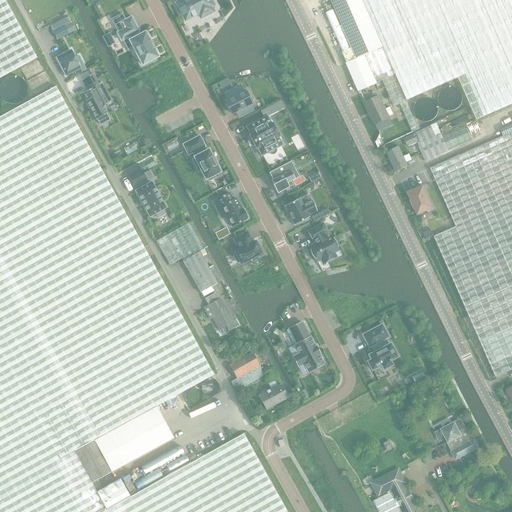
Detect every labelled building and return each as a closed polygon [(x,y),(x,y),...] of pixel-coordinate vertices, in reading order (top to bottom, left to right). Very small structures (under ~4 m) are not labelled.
[(0,0),(0,78),(36,59),(3,0),(0,0)] [(181,0),(176,3),(176,4),(174,5),(179,14),(181,13),(185,21),(198,14),(200,18),(213,11),(211,7),(214,6),(210,0),(181,0)] [(396,76),(363,0),(331,0),(352,48),(342,52),(347,64),(346,64),(358,92),(377,84),(383,81),(396,76)] [(511,0),(363,0),(396,76),(383,81),(394,107),(400,104),(412,132),(420,129),(407,100),(443,84),(444,84),(445,84),(452,81),(454,80),(459,78),(476,119),(476,120),(511,105),(511,0)] [(68,14),(49,25),(54,33),(65,27),(68,34),(76,30),(68,14)] [(122,14),(112,20),(118,32),(115,34),(120,44),(123,42),(128,52),(131,50),(135,58),(137,57),(140,64),(143,63),(144,65),(154,60),(153,58),(156,56),(151,47),(152,47),(149,41),(148,41),(143,32),(139,34),(134,24),(131,18),(125,21),(122,14)] [(54,33),(53,33),(57,40),(68,34),(65,27),(54,33)] [(104,36),(102,36),(108,47),(110,47),(115,44),(109,33),(104,36)] [(85,70),(78,57),(75,59),(70,51),(56,59),(66,76),(74,72),(76,75),(85,70)] [(92,74),(81,80),(87,91),(83,93),(86,100),(85,100),(96,120),(107,114),(103,106),(111,101),(101,83),(98,85),(92,74)] [(240,86),(225,94),(228,100),(225,101),(228,108),(230,108),(233,113),(235,111),(238,117),(252,110),(249,104),(251,103),(250,102),(252,101),(246,91),(245,92),(244,91),(243,92),(240,86)] [(0,511),(285,511),(257,460),(246,440),(242,434),(195,460),(130,497),(119,478),(96,491),(91,483),(74,451),(155,406),(213,374),(102,171),(56,87),(0,117),(0,511)] [(464,100),(464,99),(463,96),(461,92),(458,90),(454,89),(451,89),(449,90),(447,91),(445,93),(444,95),(443,97),(443,99),(443,101),(444,103),(446,106),(448,108),(449,109),(453,110),(457,109),(460,107),(461,106),(463,104),(463,102),(464,100)] [(385,109),(379,96),(365,103),(375,125),(389,118),(389,117),(397,113),(393,105),(385,109)] [(437,110),(437,109),(436,105),(434,102),(431,100),(427,99),(424,99),(421,100),(420,101),(418,104),(417,106),(417,109),(417,110),(417,113),(419,116),(421,118),(423,119),(427,119),(430,119),(433,117),(435,115),(436,114),(437,111),(437,110)] [(267,116),(246,127),(250,135),(249,135),(256,149),(257,148),(261,156),(268,153),(269,154),(270,155),(272,155),(274,155),(275,153),(276,152),(276,150),(276,148),(282,145),(278,137),(280,136),(277,131),(277,130),(276,129),(273,123),(271,124),(267,116)] [(437,124),(404,139),(408,147),(416,143),(425,163),(449,152),(449,151),(472,141),(465,125),(442,136),(437,124)] [(511,125),(500,130),(503,136),(430,170),(457,227),(435,237),(496,378),(511,370),(511,125)] [(199,137),(183,145),(188,154),(193,152),(195,157),(194,157),(194,159),(193,160),(198,171),(200,170),(205,179),(207,179),(208,181),(214,178),(213,175),(220,172),(215,163),(213,158),(208,150),(206,151),(203,147),(204,146),(199,137)] [(176,140),(165,145),(168,151),(179,145),(176,140)] [(136,142),(123,149),(127,155),(140,148),(136,142)] [(412,160),(409,155),(404,157),(399,147),(386,152),(395,173),(408,167),(406,163),(412,160)] [(151,157),(138,165),(140,169),(142,173),(156,166),(151,157)] [(291,161),(269,173),(272,180),(274,183),(273,184),(273,185),(273,186),(277,194),(293,185),(291,181),(299,177),(291,161)] [(140,169),(129,175),(136,187),(147,181),(142,173),(140,169)] [(136,191),(150,216),(156,213),(158,218),(165,214),(163,209),(166,208),(152,182),(136,191)] [(433,208),(423,186),(408,193),(411,201),(411,202),(413,207),(414,207),(417,215),(433,208)] [(247,218),(243,210),(241,211),(235,199),(232,201),(228,194),(212,202),(221,219),(226,216),(232,227),(246,220),(245,219),(247,218)] [(300,199),(284,206),(294,225),(309,218),(308,216),(317,212),(312,201),(303,205),(300,199)] [(188,223),(155,241),(169,265),(181,259),(200,293),(201,293),(204,297),(214,291),(211,287),(217,284),(221,281),(213,267),(209,269),(202,256),(199,252),(203,250),(188,223)] [(317,262),(326,257),(328,261),(336,257),(334,253),(338,250),(335,242),(330,236),(329,236),(322,224),(307,232),(312,241),(314,240),(316,243),(309,247),(312,255),(317,262)] [(426,240),(434,236),(430,229),(422,232),(426,240)] [(247,233),(238,237),(234,240),(239,250),(235,253),(236,254),(233,256),(237,263),(240,262),(241,264),(249,260),(250,261),(257,257),(258,258),(264,255),(260,247),(258,248),(255,242),(253,243),(247,233)] [(215,294),(205,299),(209,306),(204,308),(209,319),(214,317),(220,329),(233,322),(220,299),(218,300),(215,294)] [(306,362),(311,371),(324,364),(319,354),(315,347),(310,337),(309,337),(302,322),(289,329),(297,344),(288,348),(298,366),(306,362)] [(383,324),(364,334),(370,346),(371,345),(375,352),(370,354),(370,355),(371,355),(372,358),(372,359),(369,361),(373,369),(382,364),(384,368),(392,364),(390,360),(392,360),(391,359),(398,356),(391,343),(390,344),(387,338),(389,336),(383,324)] [(252,353),(228,366),(236,379),(230,382),(236,393),(265,377),(259,366),(252,353)] [(265,411),(288,398),(280,384),(277,386),(274,381),(268,385),(271,389),(266,392),(265,390),(263,391),(264,393),(257,396),(265,411)] [(155,406),(74,451),(91,483),(111,472),(132,460),(173,438),(155,406)] [(442,430),(435,433),(439,442),(446,438),(449,443),(450,442),(454,450),(452,452),(456,460),(479,448),(475,440),(473,441),(471,438),(467,431),(461,421),(459,420),(455,423),(442,430)] [(474,451),(479,461),(485,458),(479,448),(474,451)] [(371,483),(378,497),(379,497),(379,498),(373,501),(379,511),(420,511),(418,507),(417,508),(413,500),(414,499),(410,491),(409,492),(405,484),(406,483),(399,469),(371,483)] [(129,480),(124,483),(131,494),(136,491),(129,480)]
